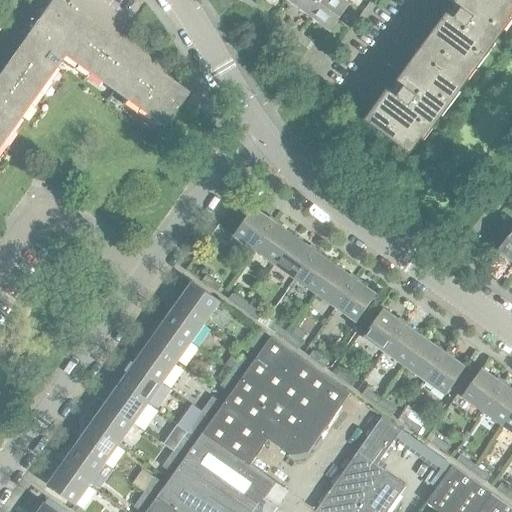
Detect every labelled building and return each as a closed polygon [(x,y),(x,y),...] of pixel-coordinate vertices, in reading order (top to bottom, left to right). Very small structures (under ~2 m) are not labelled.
[(0,81),(0,144),(63,56),(163,127),(188,92),(168,78),(164,83),(72,18),(76,13),(58,0),(50,0),(21,43),(25,46),(0,81)] [(322,0),(290,0),(311,16),(322,0)] [(342,0),(322,0),(311,16),(331,31),(350,5),(342,0)] [(500,27),(511,11),(511,0),(455,0),(455,1),(457,3),(424,48),(466,79),(503,29),(500,27)] [(431,126),(466,79),(424,48),(393,90),(390,88),(368,118),(410,149),(429,124),(431,126)] [(255,251),(275,223),(254,208),(234,236),(255,251)] [(275,265),(295,237),(275,223),(255,251),(275,265)] [(511,260),(511,233),(499,250),(511,260)] [(295,279),(315,251),(295,237),(275,265),(295,279)] [(316,294),(336,266),(315,251),(295,279),(316,294)] [(336,308),(356,280),(336,266),(316,294),(336,308)] [(203,281),(218,292),(222,286),(207,275),(203,281)] [(356,280),(336,308),(357,323),(377,295),(356,280)] [(207,323),(221,302),(193,282),(179,303),(207,323)] [(244,310),(248,304),(233,294),(229,300),(244,310)] [(192,343),(207,323),(179,303),(164,323),(192,343)] [(244,310),(259,321),(263,315),(248,304),(244,310)] [(385,352),(404,324),(384,310),(364,337),(385,352)] [(284,339),(289,333),(274,322),(269,329),(284,339)] [(178,363),(192,343),(164,323),(150,343),(178,363)] [(405,366),(425,339),(404,324),(385,352),(405,366)] [(250,345),(256,350),(266,334),(260,330),(250,345)] [(289,333),(284,339),(299,349),(304,343),(289,333)] [(310,451),(351,393),(272,337),(204,432),(251,465),(269,439),(290,455),(289,456),(295,461),(307,459),(312,453),(310,451)] [(425,380),(445,353),(425,339),(405,366),(425,380)] [(163,383),(178,363),(150,343),(135,363),(163,383)] [(326,368),(330,362),(314,351),(310,357),(326,368)] [(446,395),(465,368),(445,353),(425,380),(446,395)] [(238,375),(248,360),(242,356),(231,371),(238,375)] [(149,403),(163,383),(135,363),(121,383),(149,403)] [(483,412),(503,384),(482,369),(462,397),(483,412)] [(337,376),(352,387),(357,381),(341,370),(337,376)] [(227,390),(238,375),(231,371),(221,386),(227,390)] [(134,424),(149,403),(121,383),(106,404),(134,424)] [(503,427),(511,414),(511,390),(503,384),(483,412),(503,427)] [(377,405),(382,399),(367,389),(363,395),(377,405)] [(209,416),(219,401),(213,397),(202,412),(209,416)] [(377,405),(393,416),(397,410),(382,399),(377,405)] [(120,444),(134,424),(106,404),(92,424),(120,444)] [(198,431),(209,416),(202,412),(192,426),(198,431)] [(511,432),(511,414),(503,427),(511,432)] [(378,466),(403,430),(383,417),(358,452),(358,451),(316,511),(317,511),(388,511),(407,486),(378,466)] [(404,423),(419,434),(423,428),(408,417),(404,423)] [(106,464),(120,444),(92,424),(77,444),(106,464)] [(277,483),(251,465),(204,432),(147,511),(274,511),(278,508),(266,499),(277,483)] [(431,443),(446,453),(451,447),(436,437),(436,436),(431,433),(427,439),(431,442),(431,443)] [(180,456),(190,441),(184,437),(174,452),(180,456)] [(91,484),(106,464),(77,444),(63,464),(91,484)] [(169,471),(180,456),(174,452),(163,467),(169,471)] [(472,472),(476,465),(461,455),(457,461),(472,472)] [(76,505),(91,484),(63,464),(48,485),(76,505)] [(472,472),(486,483),(491,476),(476,465),(472,472)] [(479,511),(493,494),(454,466),(428,502),(441,511),(440,511),(479,511)] [(151,497),(162,482),(155,478),(145,492),(151,497)] [(511,500),(511,490),(502,484),(497,490),(511,500)] [(141,511),(151,497),(145,492),(134,507),(141,511)] [(511,511),(511,507),(493,494),(479,511),(511,511)] [(39,511),(58,511),(46,503),(39,511)]
